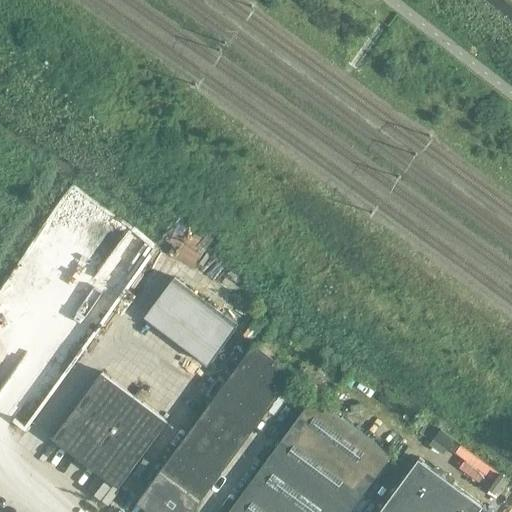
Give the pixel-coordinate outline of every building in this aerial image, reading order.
[(45,347),(64,379),(133,270),(142,264),(153,246),(139,237),(130,251),(125,243),(130,240),(127,238),(122,246),(111,252),(109,256),(97,236),(95,238),(85,231),(95,216),(83,209),(91,196),(70,182),(0,293),(0,302),(19,315),(21,318),(31,325),(26,328),(44,339),(36,353),(45,347)] [(157,511),(191,511),(295,372),(254,343),(139,499),(157,511)] [(28,388),(44,380),(35,362),(19,370),(28,388)] [(334,392),(303,369),(295,379),(327,402),(334,392)] [(102,371),(54,436),(119,484),(167,420),(102,371)] [(229,511),(349,511),(392,454),(314,397),(229,511)] [(379,511),(479,511),(485,504),(420,456),(379,511)]
